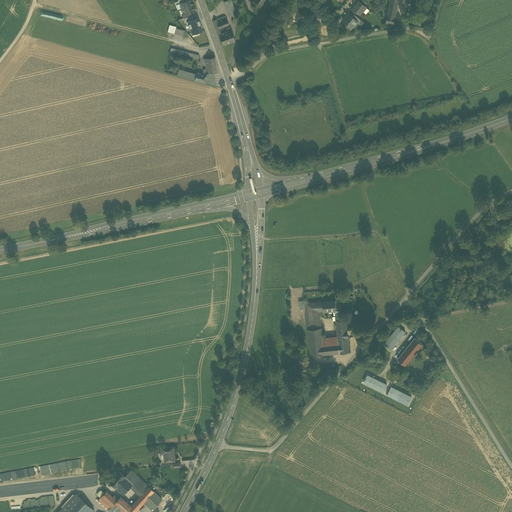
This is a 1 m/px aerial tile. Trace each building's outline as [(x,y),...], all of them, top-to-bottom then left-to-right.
[(180,3),(182,9),(193,5),(190,0),(188,0),(184,2),(180,3)] [(228,0),(223,2),(229,16),(235,14),(234,12),(235,11),(230,0),(228,0)] [(360,15),(363,11),(366,7),(364,5),(359,0),(352,9),(360,15)] [(390,0),(388,15),(395,17),(398,0),(390,0)] [(195,11),(193,5),(182,9),(184,15),(188,13),(195,11)] [(347,24),(351,27),(353,24),(355,25),(357,21),(358,21),(352,16),(348,13),(343,20),(347,24)] [(357,21),(359,22),(361,20),(354,14),(352,16),(358,21),(357,21)] [(394,24),(395,17),(388,15),(387,15),(386,23),(394,24)] [(194,19),(185,22),(186,25),(188,25),(189,29),(190,29),(192,34),(202,31),(200,25),(201,25),(199,20),(198,20),(197,17),(194,19)] [(222,33),(220,29),(218,23),(217,19),(213,20),(219,35),(222,34),(222,33)] [(227,19),(218,23),(220,29),(229,25),(227,19)] [(167,32),(174,33),(176,28),(176,27),(169,25),(167,32)] [(235,41),(231,31),(228,32),(223,34),(223,33),(222,33),(222,34),(219,35),(223,45),(235,41)] [(184,57),(192,59),(193,54),(171,48),(169,54),(184,58),(184,57)] [(203,70),(203,74),(202,74),(197,72),(196,74),(195,80),(205,83),(215,86),(216,86),(214,73),(217,72),(215,57),(203,59),(204,63),(205,63),(207,63),(208,69),(206,69),(205,69),(205,70),(203,70)] [(177,75),(195,80),(196,74),(179,69),(177,75)] [(318,302),(319,312),(324,312),(342,310),(341,300),(339,300),(339,299),(339,300),(323,302),(318,302)] [(337,333),(338,337),(322,338),(321,328),(319,312),(318,302),(305,303),(308,329),(311,356),(349,352),(348,336),(347,331),(347,332),(337,333)] [(335,315),(337,333),(347,332),(347,331),(346,319),(343,319),(343,314),(335,315)] [(398,326),(384,344),(391,350),(405,333),(398,326)] [(398,359),(406,365),(423,344),(415,337),(398,359)] [(387,384),(367,373),(362,382),(382,392),(387,384)] [(412,397),(392,387),(387,396),(407,406),(412,397)] [(166,461),(167,462),(169,462),(170,461),(174,460),(173,447),(161,448),(161,453),(164,453),(164,458),(165,458),(166,461)] [(140,496),(138,497),(143,502),(152,510),(162,499),(131,469),(124,476),(126,478),(122,482),(123,483),(117,489),(122,494),(123,494),(130,487),(140,496)] [(109,481),(117,489),(123,483),(122,482),(126,478),(124,476),(119,471),(109,481)] [(111,511),(134,511),(141,505),(135,500),(131,506),(122,497),(120,497),(118,498),(116,500),(112,497),(106,491),(98,500),(111,511)] [(58,511),(92,511),(94,510),(76,493),(58,511)]
